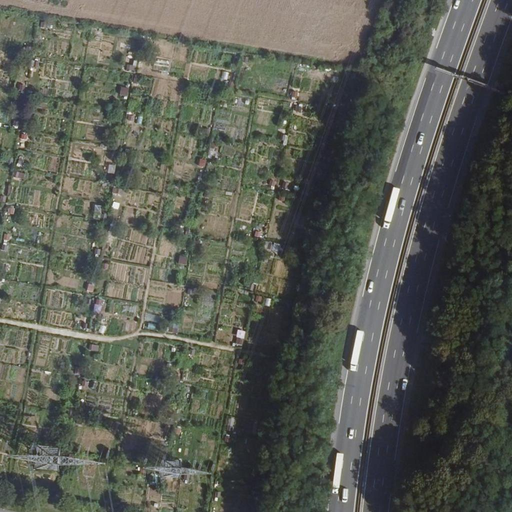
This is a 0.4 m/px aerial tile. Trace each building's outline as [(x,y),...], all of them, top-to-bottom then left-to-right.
[(128,97),(129,88),(121,87),(120,95),(128,97)] [(129,116),(128,124),(141,125),(142,117),(129,116)] [(186,266),(188,258),(180,256),(178,264),(186,266)] [(243,344),(244,331),(238,330),(236,343),(243,344)] [(228,467),(227,474),(241,476),(241,469),(228,467)]
